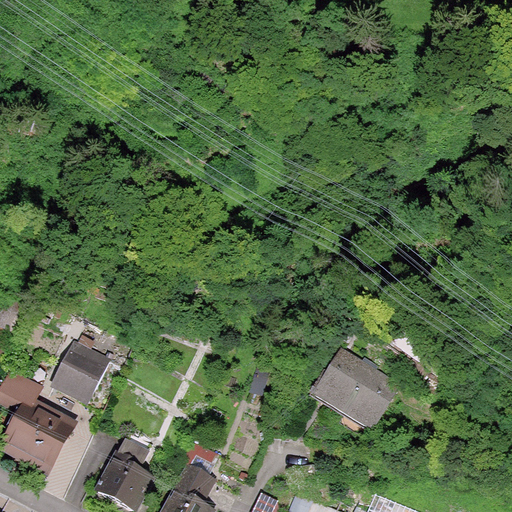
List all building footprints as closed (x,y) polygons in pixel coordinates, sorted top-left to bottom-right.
[(24,312),(0,300),(0,323),(15,330),(24,312)] [(436,339),(408,315),(390,337),(417,360),(436,339)] [(15,330),(0,323),(0,348),(5,351),(15,330)] [(109,362),(70,340),(49,376),(89,398),(109,362)] [(400,387),(341,343),(310,384),(368,428),(400,387)] [(40,382),(7,364),(0,377),(0,397),(11,404),(0,423),(0,439),(48,466),(73,420),(31,398),(40,382)] [(134,465),(146,447),(125,433),(90,486),(127,510),(149,475),(134,465)] [(186,455),(210,468),(218,452),(187,435),(178,451),(186,455)] [(210,468),(186,455),(156,511),(207,511),(211,505),(195,497),(210,468)] [(365,511),(414,511),(375,493),(365,511)] [(278,511),(280,509),(259,498),(251,511),(278,511)] [(339,511),(311,498),(303,511),(339,511)]
